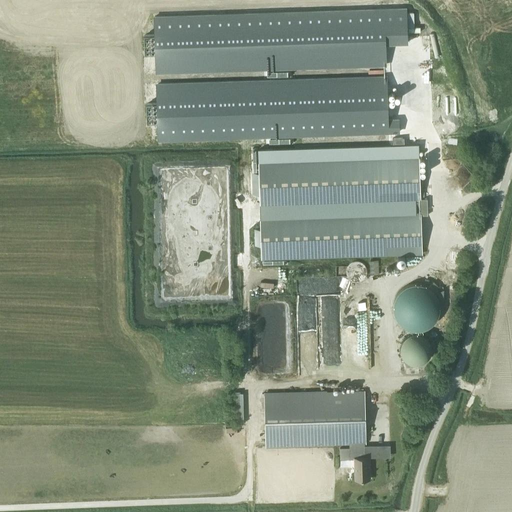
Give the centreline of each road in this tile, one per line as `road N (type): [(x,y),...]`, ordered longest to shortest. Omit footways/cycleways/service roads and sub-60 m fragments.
road 1 (track): [(0,507),(249,498),(247,384),(384,380)]
road 2 (unclassified): [(414,511),(425,455),(464,355),(511,160)]
road 3 (track): [(436,212),(421,46)]
